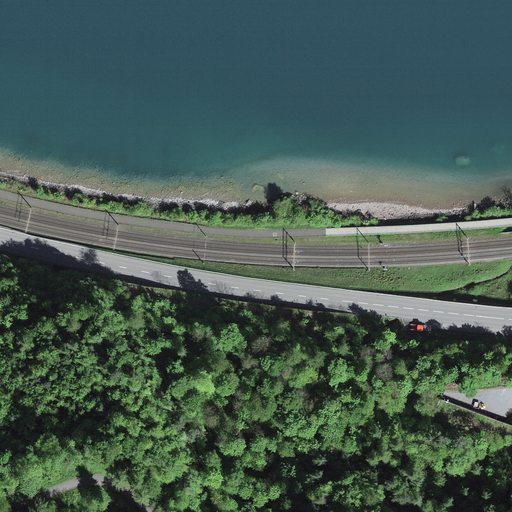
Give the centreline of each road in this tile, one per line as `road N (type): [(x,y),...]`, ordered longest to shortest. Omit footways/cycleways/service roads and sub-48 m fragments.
road 1 (primary): [(511,319),(187,280),(0,240)]
road 2 (track): [(511,221),(231,233),(0,194)]
road 3 (motorway): [(286,511),(0,377)]
road 4 (motorway): [(0,434),(155,511)]
road 5 (residential): [(149,511),(121,486),(96,479),(2,511)]
